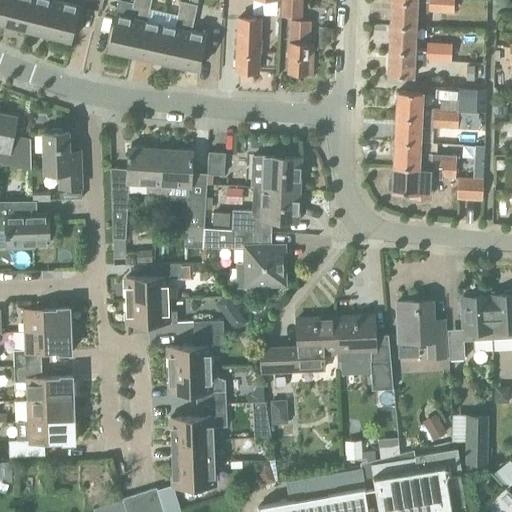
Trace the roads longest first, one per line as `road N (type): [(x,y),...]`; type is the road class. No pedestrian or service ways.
road 1 (residential): [(511,241),(362,222),(345,190),(344,114)]
road 2 (residential): [(89,86),(171,104),(344,114)]
road 3 (residential): [(101,334),(134,351),(139,440),(128,453),(111,444),(104,380)]
road 4 (residential): [(91,286),(89,86)]
